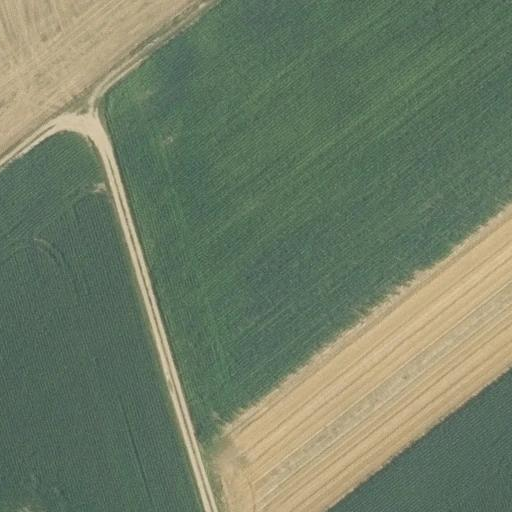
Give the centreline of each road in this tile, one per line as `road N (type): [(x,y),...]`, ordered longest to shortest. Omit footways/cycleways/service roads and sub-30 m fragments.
road 1 (track): [(91,118),(212,511)]
road 2 (track): [(0,189),(235,0)]
